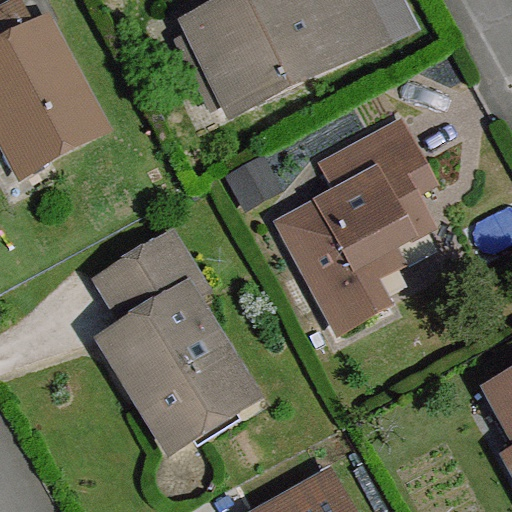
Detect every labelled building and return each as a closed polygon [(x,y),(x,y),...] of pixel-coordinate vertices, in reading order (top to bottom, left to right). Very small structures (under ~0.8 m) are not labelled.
[(319,0),(234,0),(187,23),(229,113),(384,40),(364,0),(326,0),(321,3),(319,0)] [(106,129),(48,21),(0,46),(0,129),(23,173),(106,129)] [(282,225),(338,330),(387,304),(373,277),(400,262),(392,247),(431,227),(413,193),(432,184),(400,125),(326,165),(341,193),(282,225)] [(127,329),(105,343),(170,451),(256,399),(193,294),(203,288),(172,237),(99,282),(108,298),(127,329)] [(511,379),(490,391),(511,432),(511,456),(510,458),(511,461),(511,379)] [(349,511),(330,477),(265,511),(349,511)]
